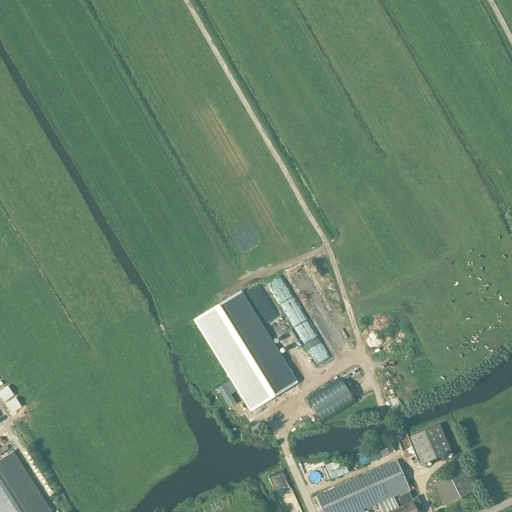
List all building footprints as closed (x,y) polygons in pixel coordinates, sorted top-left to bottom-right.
[(197,317),(250,410),(295,387),(239,294),(197,317)] [(234,407),(240,403),(224,372),(217,376),(234,407)] [(341,378),(306,399),(321,425),(356,404),(341,378)] [(421,465),(451,452),(439,424),(410,437),(421,465)] [(361,467),(388,455),(384,443),(356,455),(361,467)] [(51,511),(13,452),(0,460),(0,511),(51,511)] [(321,511),(359,511),(409,490),(396,461),(315,497),(321,511)] [(474,491),(463,469),(433,483),(444,505),(474,491)] [(401,506),(397,508),(399,511),(403,511),(404,511),(417,511),(423,510),(417,497),(412,499),(409,492),(397,497),(401,506)]
